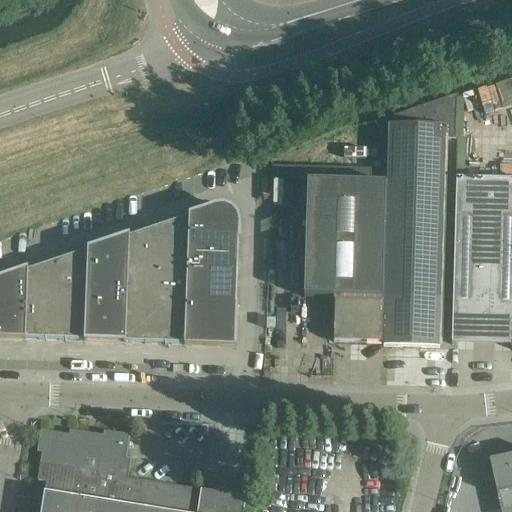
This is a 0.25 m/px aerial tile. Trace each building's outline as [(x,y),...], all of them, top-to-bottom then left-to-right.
[(511,78),(501,80),(505,102),(511,101),(511,78)] [(388,187),(383,345),(383,348),(439,350),(439,331),(448,331),(448,311),(440,310),(445,139),(457,140),(458,96),(374,125),(379,137),(388,138),(388,132),(389,132),(388,187)] [(511,182),(456,181),(452,346),(457,346),(457,341),(473,342),(473,343),(494,344),(494,343),(510,343),(510,348),(511,347),(511,182)] [(334,344),(383,345),(388,187),(308,184),(305,298),(334,299),(334,303),(335,303),(334,344)] [(190,220),(189,240),(238,242),(239,220),(239,219),(239,218),(238,216),(237,214),(236,212),(234,211),(233,210),(231,209),(229,208),(227,208),(224,209),(190,220)] [(189,240),(190,220),(159,230),(157,293),(167,294),(187,295),(188,273),(189,240)] [(157,293),(159,230),(129,240),(127,292),(147,293),(157,293)] [(87,291),(107,292),(127,292),(129,240),(89,254),(87,291)] [(238,242),(189,240),(188,273),(237,275),(238,242)] [(57,290),(67,290),(87,291),(89,254),(58,264),(57,290)] [(27,289),(47,289),(57,290),(58,264),(28,274),(27,289)] [(188,273),(187,295),(187,307),(236,308),(237,275),(188,273)] [(0,313),(26,315),(27,289),(28,274),(0,283),(0,313)] [(27,289),(26,315),(25,341),(45,341),(47,289),(27,289)] [(47,289),(45,341),(65,342),(67,290),(57,290),(47,289)] [(67,290),(65,342),(85,343),(87,291),(67,290)] [(87,291),(85,343),(105,344),(107,292),(87,291)] [(107,292),(105,344),(125,344),(127,292),(107,292)] [(127,292),(125,344),(145,345),(147,293),(127,292)] [(167,294),(157,293),(147,293),(145,345),(165,346),(167,294)] [(187,295),(167,294),(165,346),(185,347),(187,307),(187,295)] [(187,307),(185,347),(234,348),(236,308),(187,307)] [(26,315),(0,313),(0,339),(25,341),(26,315)] [(243,511),(246,499),(203,493),(127,480),(130,461),(125,461),(129,437),(104,433),(102,442),(85,439),(86,435),(70,432),(69,437),(41,432),(37,453),(42,454),(38,482),(47,484),(42,511),(243,511)] [(511,511),(511,458),(490,463),(500,511),(511,511)]
